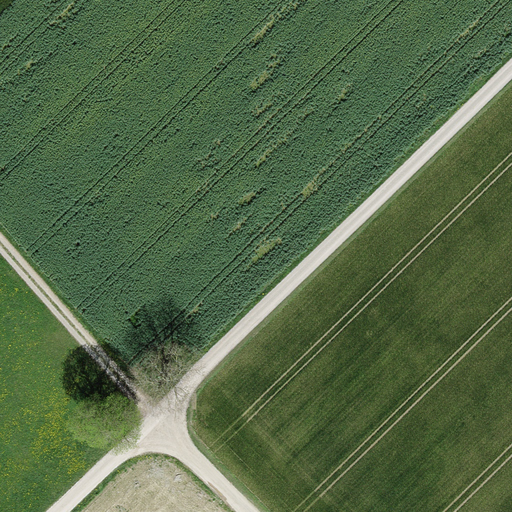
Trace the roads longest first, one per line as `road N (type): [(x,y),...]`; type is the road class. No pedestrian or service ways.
road 1 (track): [(0,245),(147,415),(511,61)]
road 2 (track): [(247,511),(147,415),(50,511)]
